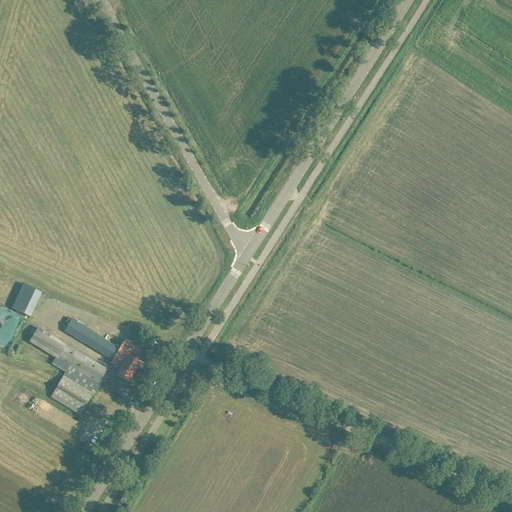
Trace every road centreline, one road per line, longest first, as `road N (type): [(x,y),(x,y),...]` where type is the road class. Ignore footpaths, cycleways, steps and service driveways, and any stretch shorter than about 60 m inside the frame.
road 1 (track): [(511,498),(199,357)]
road 2 (tertiary): [(84,511),(249,250)]
road 3 (tertiary): [(249,250),(408,0)]
road 4 (tertiary): [(249,250),(99,0)]
